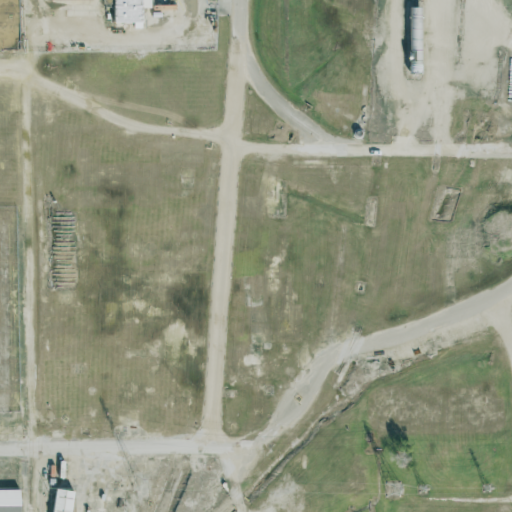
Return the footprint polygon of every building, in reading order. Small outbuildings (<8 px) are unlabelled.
[(0,0),(0,46),(22,46),(21,0),(0,0)] [(110,0),(110,23),(139,23),(139,8),(150,8),(149,0),(110,0)] [(419,7),(408,7),(407,51),(418,51),(419,7)] [(67,511),(70,491),(52,489),(50,511),(67,511)] [(0,511),(0,492),(28,492),(28,511),(0,511)]
